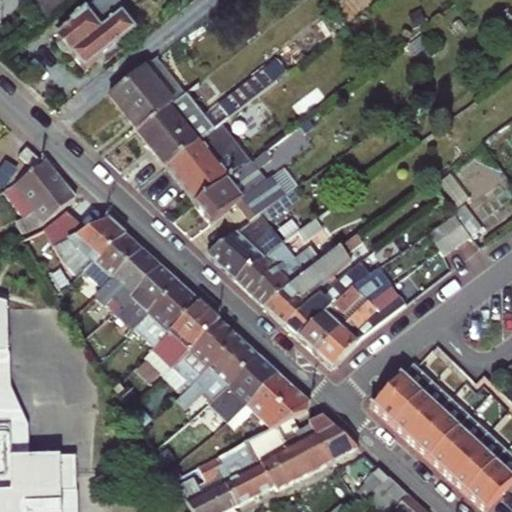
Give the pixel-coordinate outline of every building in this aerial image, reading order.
[(43,26),(66,8),(75,0),(32,0),(27,5),(43,26)] [(73,27),(57,40),(59,42),(59,49),(65,57),(71,57),(85,74),(105,57),(110,63),(123,52),(119,46),(136,33),(122,16),(131,9),(123,0),(98,0),(70,23),(73,27)] [(191,2),(162,25),(176,41),(204,18),(191,2)] [(433,33),(410,50),(420,63),(444,45),(433,33)] [(159,58),(146,68),(174,105),(187,95),(159,58)] [(110,98),(138,134),(171,108),(174,105),(146,68),(110,98)] [(265,69),(205,117),(215,132),(222,127),(277,83),(265,69)] [(174,105),(171,108),(199,144),(215,132),(205,117),(187,95),(174,105)] [(171,108),(138,134),(167,170),(199,144),(171,108)] [(482,144),(498,167),(511,156),(511,122),(482,144)] [(252,165),(222,127),(215,132),(199,144),(167,170),(196,207),(252,165)] [(24,152),(18,157),(31,169),(37,164),(24,152)] [(267,153),(252,165),(196,207),(211,226),(232,210),(267,184),(259,173),(273,161),(267,153)] [(44,163),(14,186),(37,213),(24,219),(15,222),(21,235),(45,225),(74,200),(44,163)] [(232,210),(246,228),(260,217),(264,214),(277,204),(281,201),(267,184),(232,210)] [(14,186),(4,192),(24,219),(37,213),(14,186)] [(283,212),(277,204),(264,214),(270,222),(283,212)] [(125,235),(107,219),(86,231),(65,212),(42,229),(85,271),(125,235)] [(246,228),(208,255),(236,281),(284,246),(260,217),(246,228)] [(454,218),(428,236),(441,253),(453,244),(468,234),(454,218)] [(316,222),(300,234),(308,245),(324,232),(316,222)] [(322,264),(264,307),(285,328),(309,303),(306,299),(386,238),(375,224),(323,264),(322,264)] [(468,234),(453,244),(441,253),(444,258),(471,238),(468,234)] [(85,271),(78,278),(74,282),(92,299),(95,297),(141,250),(125,235),(85,271)] [(284,246),(236,281),(264,307),(322,264),(323,264),(311,249),(296,259),(284,246)] [(95,297),(114,315),(159,266),(141,250),(95,297)] [(360,265),(309,303),(285,328),(299,341),(308,332),(351,291),(379,271),(372,261),(363,268),(360,265)] [(132,332),(134,330),(179,284),(159,266),(114,315),(132,332)] [(299,341),(316,356),(350,323),(344,317),(362,297),(377,288),(387,281),(379,271),(351,291),(308,332),(299,341)] [(179,284),(134,330),(154,348),(198,302),(179,284)] [(350,323),(316,356),(332,371),(361,342),(407,306),(393,287),(382,295),(369,304),(350,323)] [(344,317),(350,323),(369,304),(382,295),(377,288),(362,297),(344,317)] [(0,300),(0,511),(68,511),(68,490),(84,489),(83,454),(37,456),(19,456),(16,423),(0,424),(0,352),(9,352),(7,302),(0,300)] [(198,302),(154,348),(152,350),(172,368),(197,344),(218,321),(198,302)] [(91,335),(98,328),(83,313),(76,320),(91,335)] [(181,396),(192,386),(218,361),(238,339),(218,321),(197,344),(172,368),(187,381),(177,392),(181,396)] [(202,396),(209,403),(239,377),(257,357),(238,339),(218,361),(192,386),(181,396),(175,401),(185,412),(202,396)] [(131,366),(115,350),(107,359),(123,374),(131,366)] [(161,377),(172,368),(152,350),(142,360),(161,377)] [(19,456),(37,456),(36,422),(11,384),(9,352),(0,352),(0,424),(16,423),(19,456)] [(239,377),(209,403),(228,422),(276,375),(257,357),(239,377)] [(177,392),(187,381),(172,368),(161,377),(177,392)] [(372,408),(392,427),(422,395),(413,386),(417,382),(406,373),(372,408)] [(276,375),(228,422),(236,430),(254,411),(273,430),(291,421),(308,412),(309,405),(276,375)] [(485,379),(476,388),(487,398),(495,389),(485,379)] [(511,408),(511,406),(507,401),(495,389),(487,398),(498,410),(504,416),(511,408)] [(392,427),(411,444),(444,408),(434,398),(430,402),(422,395),(392,427)] [(429,461),(459,429),(451,421),(455,417),(444,408),(411,444),(429,461)] [(330,463),(357,449),(323,417),(307,425),(309,428),(330,463)] [(330,463),(309,428),(304,430),(311,442),(302,447),(296,434),(297,433),(291,421),(273,430),(249,442),(260,465),(258,466),(272,489),(330,463)] [(447,478),(481,441),(471,432),(467,436),(459,429),(429,461),(447,478)] [(297,433),(296,434),(302,447),(311,442),(304,430),(297,433)] [(466,495),(495,463),(487,455),(491,451),(481,441),(447,478),(466,495)] [(240,505),(272,489),(258,466),(260,465),(249,442),(216,459),(223,473),(228,481),(240,505)] [(216,459),(199,468),(207,481),(223,473),(216,459)] [(484,511),(485,511),(511,483),(511,468),(509,466),(504,471),(495,463),(466,495),(484,511)] [(367,500),(384,483),(374,474),(355,494),(364,503),(367,500)] [(226,511),(240,505),(228,481),(203,494),(195,479),(176,488),(190,511),(226,511)] [(384,483),(367,500),(377,508),(398,488),(389,479),(384,483)] [(398,488),(377,508),(381,511),(391,511),(407,496),(398,488)] [(85,511),(84,489),(68,490),(68,511),(85,511)] [(423,511),(407,496),(391,511),(423,511)]
